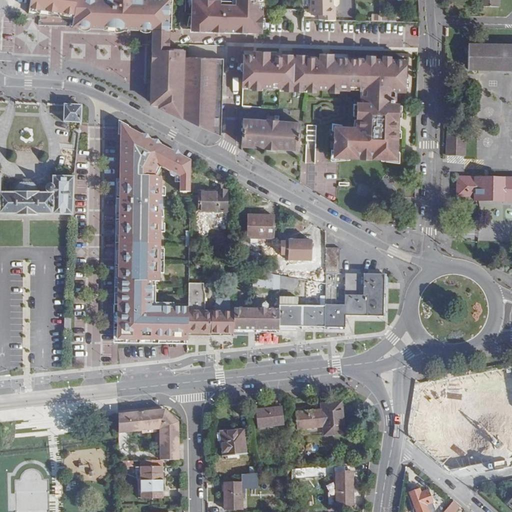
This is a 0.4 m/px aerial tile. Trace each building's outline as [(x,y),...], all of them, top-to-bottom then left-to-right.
[(30,0),(29,11),(38,12),(64,15),(65,9),(61,9),(62,0),(30,0)] [(73,16),(76,0),(62,0),(61,9),(65,9),(64,15),(72,16),(73,16)] [(76,0),(73,16),(72,26),(138,28),(153,28),(168,29),(168,0),(76,0)] [(261,0),(231,0),(231,3),(220,2),(219,0),(191,0),(190,29),(245,31),(260,32),(261,0)] [(311,0),(311,12),(319,12),(335,13),(335,5),(333,5),(332,0),(311,0)] [(382,20),(382,12),(371,12),(371,20),(382,20)] [(153,28),(153,36),(151,103),(159,103),(159,107),(183,118),(184,57),(184,49),(167,49),(168,36),(168,29),(153,28)] [(511,44),(469,44),(468,49),(468,71),(478,71),(511,71),(511,44)] [(276,56),(244,55),(244,85),(360,89),(367,89),(367,103),(359,103),(358,102),(358,118),(359,118),(359,128),(336,127),(335,157),(354,158),(397,159),(398,129),(397,129),(397,119),(398,119),(399,103),(394,103),(394,90),(405,90),(406,59),(333,57),(333,56),(320,56),(320,57),(313,57),(313,58),(309,58),(309,57),(307,57),(307,55),(297,55),(297,56),(292,56),(292,55),(282,54),(283,56),(280,56),(280,57),(276,57),(276,56)] [(184,57),(183,118),(221,137),(223,59),(184,57)] [(81,122),(81,105),(64,105),(64,121),(76,122),(81,122)] [(267,118),(267,120),(244,119),(242,145),(298,148),(299,122),(277,121),(278,119),(267,118)] [(307,124),(306,162),(314,163),(315,125),(307,124)] [(190,163),(121,127),(120,244),(152,244),(152,241),(160,241),(161,218),(159,218),(160,211),(162,211),(162,200),(161,200),(161,180),(155,180),(155,177),(156,177),(161,168),(170,173),(171,176),(174,178),(176,177),(177,183),(180,183),(180,193),(190,193),(190,163)] [(466,156),(466,132),(446,132),(446,155),(465,156),(466,156)] [(313,231),(196,166),(196,253),(318,278),(313,231)] [(465,176),(457,176),(456,197),(474,197),(474,202),(480,202),(506,203),(506,177),(465,176)] [(0,215),(72,216),(73,178),(70,178),(53,178),(53,187),(50,186),(47,187),(46,190),(47,192),(49,194),(38,194),(38,190),(37,187),(37,186),(36,185),(35,184),(34,183),(32,182),(30,182),(30,179),(23,178),(23,182),(21,182),(19,183),(18,183),(16,186),(15,188),(15,191),(15,194),(1,193),(1,178),(0,177),(0,215)] [(115,345),(188,346),(189,342),(179,342),(119,341),(120,244),(120,181),(116,181),(115,345)] [(119,341),(179,342),(184,334),(189,334),(189,307),(151,307),(151,281),(160,281),(160,247),(152,247),(152,244),(120,244),(119,341)] [(325,284),(325,306),(325,328),(346,328),(346,315),(383,315),(383,274),(344,274),(345,305),(336,305),(337,273),(339,273),(339,247),(325,247),(325,284)] [(219,276),(220,264),(204,261),(195,259),(195,267),(204,267),(204,276),(219,276)] [(251,270),(241,268),(241,284),(250,284),(251,270)] [(277,286),(277,275),(251,270),(251,286),(257,286),(257,287),(264,287),(264,288),(270,288),(270,290),(277,290),(277,286)] [(290,288),(297,283),(296,278),(277,275),(277,286),(290,288)] [(189,281),(189,305),(189,307),(189,334),(233,334),(233,331),(233,313),(231,313),(231,305),(216,305),(216,312),(208,312),(208,305),(206,305),(206,293),(204,288),(204,282),(189,281)] [(296,298),(277,297),(277,309),(277,327),(325,328),(325,306),(296,305),(296,298)] [(233,309),(233,313),(233,331),(277,330),(277,327),(277,309),(233,309)] [(184,334),(179,342),(189,342),(189,334),(184,334)] [(511,368),(420,386),(410,440),(449,468),(511,457),(511,368)] [(347,400),(329,402),(333,433),(347,432),(344,410),(347,410),(347,400)] [(328,434),(333,433),(329,402),(324,402),(325,407),(298,410),(301,428),(327,425),(328,434)] [(286,423),(284,405),(257,409),(259,426),(286,423)] [(157,432),(158,450),(176,450),(175,423),(165,413),(133,414),(119,415),(120,433),(157,432)] [(248,454),(245,429),(228,431),(229,440),(224,440),(225,456),(248,454)] [(158,450),(158,460),(165,459),(176,459),(176,450),(158,450)] [(144,497),(164,497),(165,459),(158,460),(120,460),(121,473),(135,473),(144,473),(144,497)] [(355,503),(354,471),(337,471),(337,504),(355,503)] [(244,481),(244,496),(247,496),(247,488),(260,487),(260,472),(244,473),(244,481)] [(144,497),(144,473),(135,473),(135,477),(137,482),(138,497),(144,497)] [(244,496),(244,481),(226,481),(226,508),(244,507),(244,496)] [(416,489),(415,486),(410,488),(411,492),(409,493),(415,508),(413,509),(412,511),(435,511),(427,491),(420,494),(418,489),(416,489)] [(456,511),(462,506),(456,501),(446,511),(456,511)]
